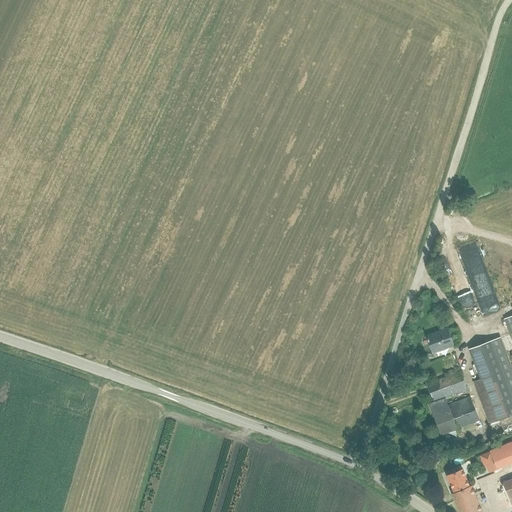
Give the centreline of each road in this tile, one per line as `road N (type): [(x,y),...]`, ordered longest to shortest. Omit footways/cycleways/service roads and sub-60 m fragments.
road 1 (unclassified): [(357,465),(0,335)]
road 2 (unclassified): [(441,201),(357,465)]
road 3 (track): [(507,0),(441,201)]
